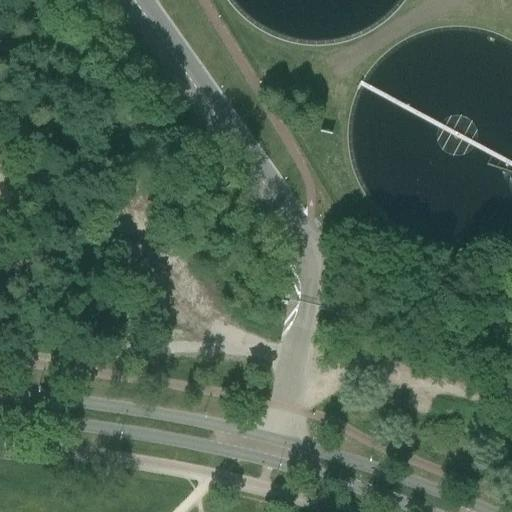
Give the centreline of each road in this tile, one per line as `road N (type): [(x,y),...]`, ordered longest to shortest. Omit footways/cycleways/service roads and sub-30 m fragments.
road 1 (secondary): [(487,511),(272,438),(0,393)]
road 2 (secondary): [(0,416),(266,460),(421,511)]
